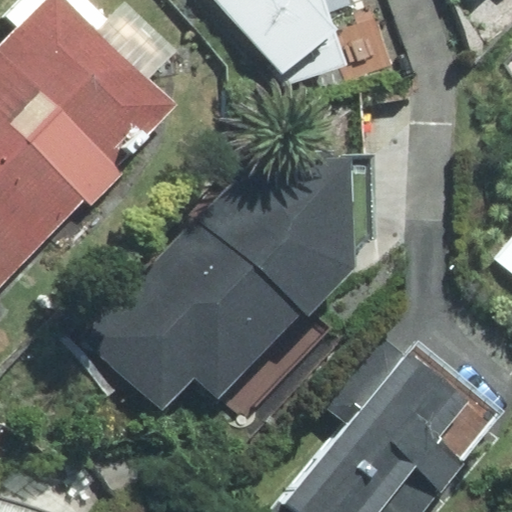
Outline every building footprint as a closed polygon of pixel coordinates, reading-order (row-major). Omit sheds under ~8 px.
[(10,0),(0,11),(0,30),(1,32),(0,33),(0,285),(164,109),(134,81),(163,51),(113,4),(95,24),(69,0),(10,0)] [(190,0),(263,84),(275,73),(287,90),(323,75),(315,15),(347,5),(345,0),(190,0)] [(511,0),(478,0),(506,31),(511,25),(511,0)] [(511,85),(498,102),(511,113),(511,238),(490,264),(511,282),(511,85)] [(327,281),(330,220),(254,146),(65,338),(144,415),(173,386),(199,411),(327,281)] [(408,511),(488,420),(381,327),(311,407),(329,422),(250,511),(408,511)]
